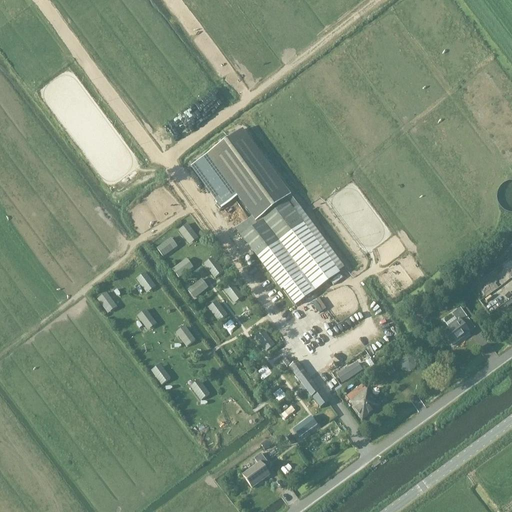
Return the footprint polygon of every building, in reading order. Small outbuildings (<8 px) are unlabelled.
[(189,125),(182,130),(186,135),(193,130),(189,125)] [(242,130),(207,155),(237,197),(252,217),(235,229),(240,236),(280,291),(282,290),(294,307),(339,274),(293,210),(298,207),(242,130)] [(207,155),(190,167),(221,209),(237,197),(207,155)] [(192,227),(187,231),(197,245),(203,241),(192,227)] [(171,256),(184,245),(178,238),(165,248),(171,256)] [(194,258),(181,268),(185,275),(199,265),(194,258)] [(511,259),(500,269),(508,279),(511,275),(511,259)] [(221,278),(227,275),(218,260),(213,263),(221,278)] [(209,278),(197,290),(202,295),(214,284),(209,278)] [(239,289),(234,293),(241,303),(247,300),(239,289)] [(500,301),(508,297),(505,290),(497,295),(500,301)] [(486,297),(489,304),(498,301),(495,294),(486,297)] [(224,322),(230,319),(223,303),(217,306),(224,322)] [(448,329),(442,333),(452,346),(469,333),(462,324),(468,320),(460,308),(452,314),(456,321),(447,327),(448,329)] [(421,309),(415,314),(421,322),(426,318),(421,309)] [(268,333),(262,337),(271,351),(277,347),(268,333)] [(407,370),(414,367),(415,357),(407,356),(407,355),(403,355),(398,360),(397,365),(402,369),(407,370)] [(285,359),(281,362),(286,368),(290,366),(285,359)] [(296,362),(289,368),(311,398),(312,399),(312,400),(320,410),(328,403),(321,393),(320,394),(318,392),(296,362)] [(266,369),(269,377),(277,374),(274,365),(266,369)] [(391,368),(386,372),(389,376),(394,372),(391,368)] [(344,392),(343,391),(352,384),(344,373),(335,379),(339,387),(334,391),(338,397),(344,392)] [(380,407),(367,389),(366,390),(362,384),(345,397),(350,403),(349,403),(352,407),(351,408),(361,421),(380,407)] [(311,418),(293,431),(300,439),(317,426),(311,418)] [(272,438),(260,446),(264,451),(275,443),(272,438)] [(251,489),(268,476),(263,469),(268,465),(261,454),(254,459),(257,465),(242,476),(251,489)]
